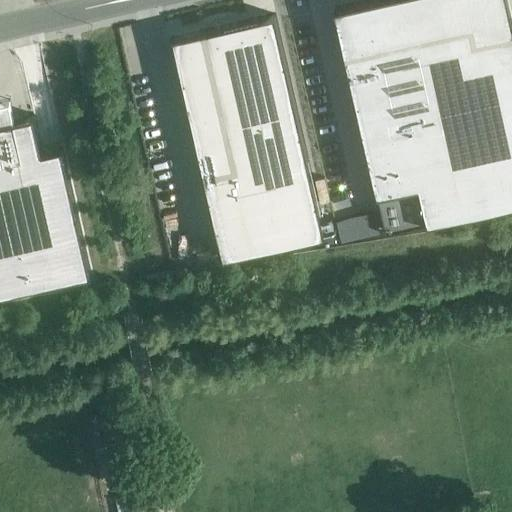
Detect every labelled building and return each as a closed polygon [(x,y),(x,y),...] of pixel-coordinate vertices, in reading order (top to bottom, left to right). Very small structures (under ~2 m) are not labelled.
[(511,203),(511,32),(474,41),(465,0),(429,0),(358,16),(365,49),(345,53),(386,232),(511,203)] [(275,14),(173,37),(223,259),(325,236),(275,14)] [(0,294),(92,274),(63,145),(43,149),(34,113),(14,118),(10,99),(0,100),(0,294)] [(109,409),(85,413),(91,446),(116,441),(109,409)] [(122,497),(125,511),(148,511),(145,492),(122,497)]
